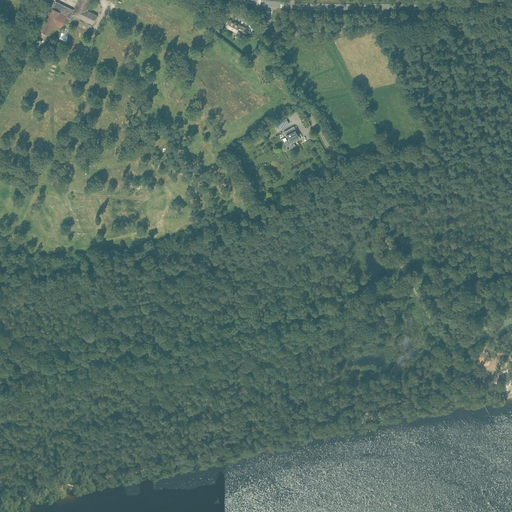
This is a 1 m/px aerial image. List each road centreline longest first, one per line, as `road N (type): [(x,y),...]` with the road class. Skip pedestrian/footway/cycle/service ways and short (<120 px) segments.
road 1 (secondary): [(511,2),(271,3)]
road 2 (unclassified): [(340,169),(270,32)]
